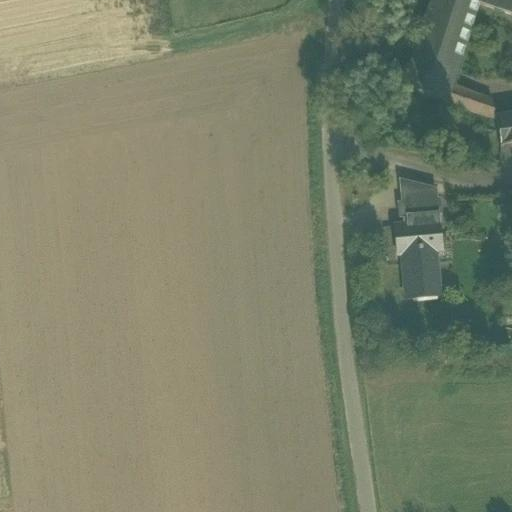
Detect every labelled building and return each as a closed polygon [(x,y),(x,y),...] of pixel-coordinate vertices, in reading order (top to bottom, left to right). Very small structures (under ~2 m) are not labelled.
[(451,86),(479,4),(480,0),(431,0),(402,87),(446,102),(451,86)] [(511,0),(480,0),(479,4),(511,15),(511,0)] [(0,97),(0,116),(93,101),(90,82),(0,97)] [(490,99),(451,86),(446,102),(495,118),(490,99)] [(511,144),(511,116),(495,119),(500,146),(511,144)] [(400,183),(402,205),(436,202),(435,192),(400,183)] [(436,202),(402,205),(397,205),(399,221),(402,220),(437,217),(441,217),(440,202),(436,202)] [(437,217),(402,220),(403,221),(407,220),(407,228),(438,224),(437,217)] [(434,254),(441,253),(438,225),(438,224),(407,228),(393,229),(397,257),(402,256),(407,303),(438,299),(434,254)]
